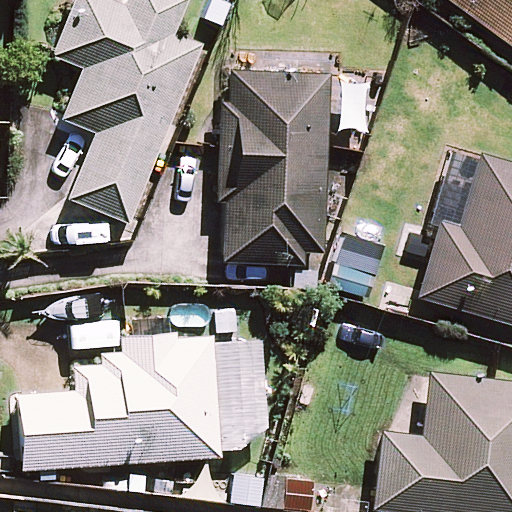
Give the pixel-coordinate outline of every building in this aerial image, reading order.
[(181,0),(121,0),(121,2),(115,0),(69,0),(49,52),(80,64),(59,115),(92,129),(65,195),(124,218),(197,39),(170,28),(181,0)] [(511,0),(447,0),(511,47),(511,0)] [(220,198),(218,258),(300,261),(301,248),(318,249),(326,71),(226,67),(224,97),(216,97),(212,198),(220,198)] [(511,159),(477,149),(455,222),(437,217),(414,292),(511,321),(511,159)] [(370,271),(333,259),(325,284),(362,296),(370,271)] [(17,466),(217,453),(216,446),(209,338),(208,332),(173,334),(173,328),(115,332),(117,348),(98,349),(99,359),(70,361),(72,387),(12,391),(17,466)] [(257,335),(209,338),(216,446),(235,444),(263,423),(257,335)] [(367,506),(419,511),(511,511),(511,378),(425,368),(418,431),(376,427),(367,506)]
